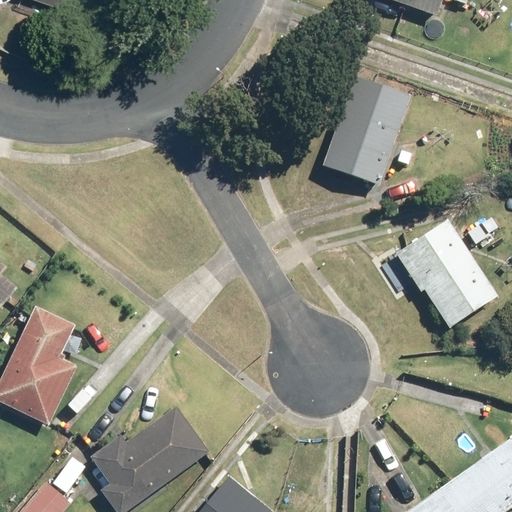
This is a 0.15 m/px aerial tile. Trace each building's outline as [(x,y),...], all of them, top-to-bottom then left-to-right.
[(403,0),(432,10),(435,0),(403,0)] [(373,182),(403,101),(353,82),(323,163),(373,182)] [(449,228),(408,255),(451,322),(492,296),(449,228)] [(33,317),(0,392),(0,402),(43,421),(79,337),(33,317)] [(91,474),(115,511),(199,458),(175,420),(91,474)] [(511,438),(406,511),(503,511),(511,506),(511,438)] [(22,511),(61,511),(68,505),(44,486),(22,511)] [(253,511),(225,489),(206,511),(253,511)]
